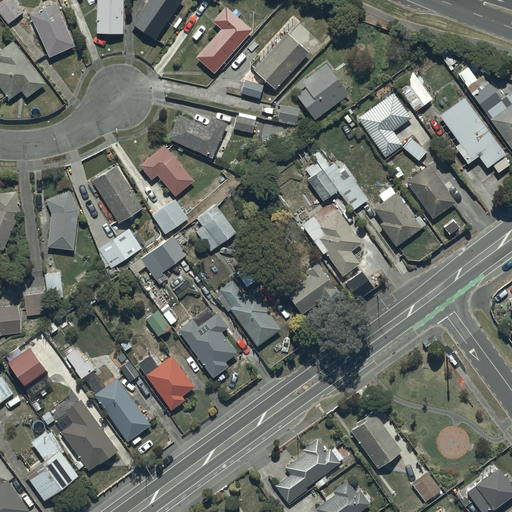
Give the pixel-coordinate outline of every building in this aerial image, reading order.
[(24,13),(14,0),(2,0),(0,2),(0,12),(8,24),(24,13)] [(97,0),(97,33),(123,33),(123,0),(97,0)] [(182,0),(148,0),(132,25),(156,40),(182,0)] [(56,3),(30,15),(50,57),(75,46),(56,3)] [(254,30),(226,7),(213,22),(221,29),(197,57),(216,74),(254,30)] [(309,52),(287,33),(254,71),(276,90),(309,52)] [(46,84),(13,41),(0,50),(0,94),(1,96),(4,93),(10,100),(21,91),(27,98),(46,84)] [(451,53),(443,58),(452,71),(455,69),(452,65),(457,62),(451,53)] [(351,95),(328,64),(302,82),(307,88),(297,96),(314,121),(351,95)] [(469,67),(459,74),(511,148),(511,92),(507,97),(505,95),(503,96),(504,98),(501,100),(483,74),(477,79),(469,67)] [(434,99),(413,71),(396,84),(417,112),(434,99)] [(264,85),(245,81),(242,93),(261,98),(264,85)] [(412,118),(394,93),(360,116),(357,113),(354,115),(373,143),(375,142),(385,157),(403,145),(393,131),(412,118)] [(506,154),(465,97),(439,116),(460,143),(455,147),(468,164),(479,156),(487,168),(506,154)] [(303,111),(281,104),(277,117),(299,123),(303,111)] [(239,116),(237,115),(234,129),(253,133),(257,117),(239,113),(239,116)] [(228,124),(212,117),(207,127),(178,114),(168,137),(212,158),(228,124)] [(411,138),(403,147),(419,161),(427,152),(411,138)] [(195,180),(164,145),(140,166),(153,180),(158,175),(177,197),(195,180)] [(317,160),(339,190),(355,211),(371,199),(344,163),(339,168),(335,163),(330,167),(317,149),(312,152),(317,160)] [(339,190),(317,160),(305,169),(311,176),(308,179),(324,201),(339,190)] [(430,165),(407,181),(433,219),(456,203),(449,192),(456,188),(451,181),(444,185),(430,165)] [(143,209),(116,166),(93,182),(119,224),(143,209)] [(383,202),(374,208),(383,222),(380,224),(395,247),(423,228),(422,227),(426,224),(421,216),(416,219),(397,192),(396,193),(391,186),(379,194),(383,202)] [(0,248),(3,250),(21,213),(17,191),(0,192),(0,248)] [(51,214),(48,247),(74,250),(79,209),(71,191),(46,199),(51,214)] [(174,199),(152,215),(166,235),(188,219),(174,199)] [(237,232),(216,205),(205,213),(210,221),(196,232),(211,252),(237,232)] [(314,216),(301,225),(324,255),(326,253),(336,267),(330,271),(336,278),(341,274),(343,277),(361,263),(358,260),(359,260),(359,259),(360,259),(360,258),(361,257),(361,256),(362,255),(362,254),(362,253),(362,252),(362,251),(362,250),(362,249),(362,248),(362,247),(362,246),(361,246),(361,245),(363,243),(338,210),(320,224),(314,216)] [(110,265),(112,268),(143,248),(130,227),(98,247),(102,252),(99,254),(107,267),(110,265)] [(179,231),(141,258),(160,285),(168,279),(164,273),(188,255),(181,246),(187,242),(179,231)] [(335,287),(317,263),(282,288),(302,315),(319,302),(323,308),(342,294),(336,286),(335,287)] [(362,271),(346,283),(358,299),(374,288),(362,271)] [(61,272),(45,273),(46,287),(62,286),(61,272)] [(233,280),(220,289),(233,307),(230,309),(257,346),(281,329),(270,313),(271,312),(256,291),(245,299),(241,292),(242,292),(233,280)] [(25,295),(28,316),(48,314),(46,293),(25,295)] [(0,334),(22,333),(19,306),(0,307),(0,334)] [(159,309),(146,318),(159,337),(172,328),(159,309)] [(193,319),(178,330),(189,345),(188,346),(193,353),(194,351),(196,354),(195,355),(214,380),(217,378),(216,376),(229,366),(225,362),(237,353),(222,332),(228,328),(217,313),(210,319),(206,314),(198,320),(201,325),(198,326),(193,319)] [(44,333),(37,339),(46,350),(52,345),(45,336),(46,336),(44,333)] [(9,362),(25,385),(46,370),(30,347),(9,362)] [(111,377),(103,382),(84,354),(81,356),(76,349),(66,357),(81,378),(84,376),(96,395),(94,396),(128,442),(151,425),(117,378),(114,381),(111,377)] [(150,355),(138,363),(172,410),(186,400),(183,396),(195,387),(173,356),(159,366),(150,355)] [(129,361),(120,368),(130,382),(140,375),(129,361)] [(0,402),(14,393),(11,389),(13,388),(10,385),(12,384),(8,378),(5,380),(1,375),(0,375),(0,402)] [(64,431),(56,436),(79,469),(84,465),(88,470),(98,464),(99,465),(118,451),(81,400),(56,419),(64,431)] [(358,426),(351,430),(378,469),(403,451),(374,409),(355,422),(358,426)] [(48,434),(46,431),(31,441),(45,462),(27,474),(45,501),(79,477),(74,469),(76,468),(51,432),(48,434)] [(288,504),(309,490),(307,487),(314,482),(318,487),(328,480),(325,475),(341,464),(339,461),(343,458),(336,446),(327,452),(318,439),(303,449),(305,452),(286,466),(292,475),(276,486),(288,504)] [(484,511),(511,491),(511,483),(498,465),(467,489),(484,511)] [(441,490),(428,471),(412,482),(426,501),(441,490)] [(0,511),(30,511),(31,511),(8,480),(2,484),(0,480),(0,511)] [(356,492),(347,480),(332,491),(335,495),(315,510),(316,511),(361,511),(371,505),(360,490),(356,492)]
